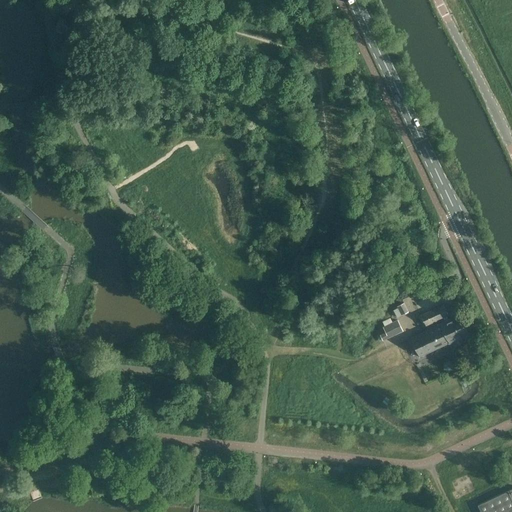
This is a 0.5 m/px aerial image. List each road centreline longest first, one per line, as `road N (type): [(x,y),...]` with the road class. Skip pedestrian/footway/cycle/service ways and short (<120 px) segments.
road 1 (tertiary): [(511,331),(353,0)]
road 2 (unclassified): [(511,151),(437,0)]
